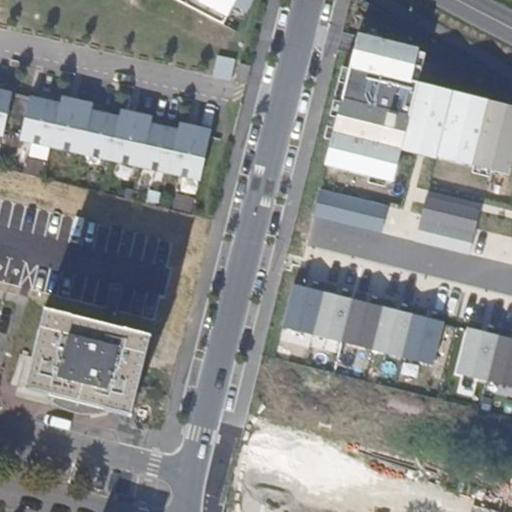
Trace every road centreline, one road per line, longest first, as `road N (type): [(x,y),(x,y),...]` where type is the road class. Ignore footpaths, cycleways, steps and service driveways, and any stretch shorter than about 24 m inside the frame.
road 1 (residential): [(190,471),(307,0)]
road 2 (residential): [(190,471),(0,427)]
